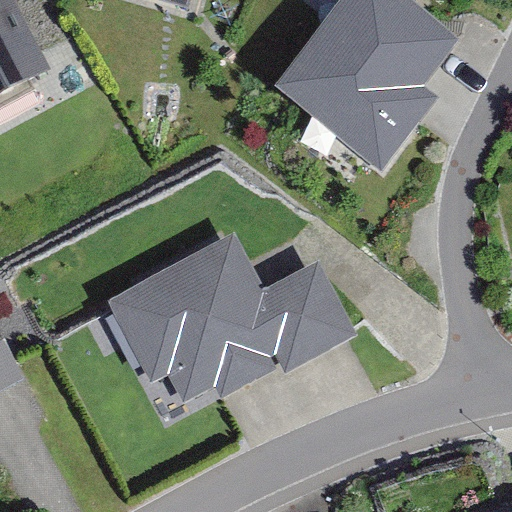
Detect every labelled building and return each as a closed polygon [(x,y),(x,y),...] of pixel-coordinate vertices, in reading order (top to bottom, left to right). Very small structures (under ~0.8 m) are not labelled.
[(17,0),(0,0),(0,97),(52,73),(17,0)] [(201,0),(128,0),(196,20),(201,0)] [(459,52),(390,0),(363,0),(285,104),(382,177),(436,105),(428,94),(459,52)] [(256,233),(122,292),(178,419),(359,339),(327,267),(280,287),(256,233)] [(8,325),(0,328),(0,468),(8,465),(0,448),(0,400),(36,384),(8,325)]
